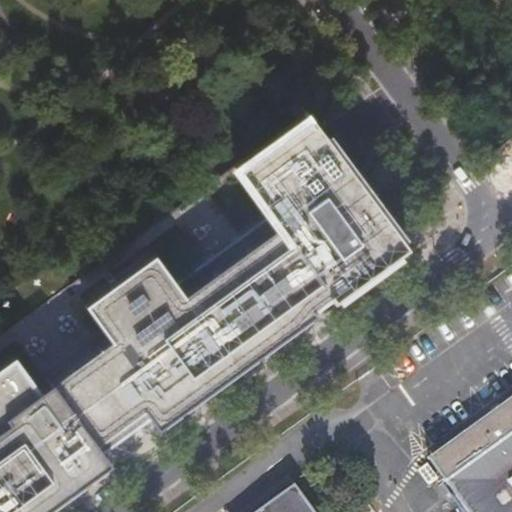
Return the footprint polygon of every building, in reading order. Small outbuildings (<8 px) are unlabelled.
[(328,141),(307,112),(233,166),(275,223),(182,292),(152,251),(82,302),(108,338),(37,388),(12,353),(0,361),(0,511),(37,511),(108,461),(100,449),(125,431),(147,415),(155,426),(405,244),(328,141)] [(511,511),(511,397),(486,416),(502,438),(495,442),(484,428),(474,435),(484,451),(444,480),(467,511),(511,511)] [(428,457),(444,480),(484,451),(474,435),(484,428),(495,442),(502,438),(486,416),(428,457)] [(322,450),(366,510),(390,492),(347,432),(322,450)] [(316,511),(295,483),(254,511),(316,511)]
